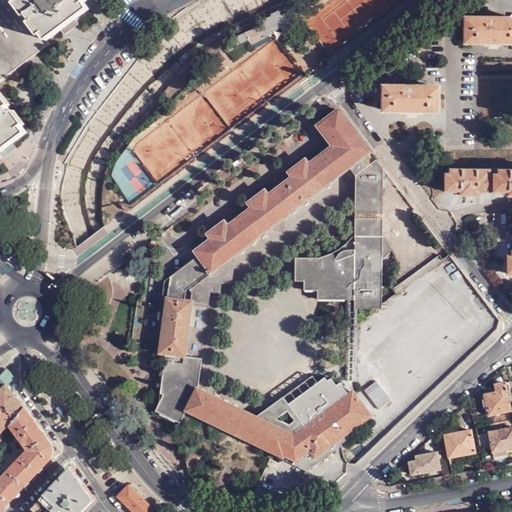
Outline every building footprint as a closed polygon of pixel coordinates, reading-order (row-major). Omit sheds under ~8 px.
[(0,0),(0,78),(46,44),(43,40),(12,0),(0,0)] [(77,0),(12,0),(43,40),(58,29),(61,34),(76,23),(72,18),(84,9),(77,0)] [(328,50),(402,1),(401,0),(335,0),(307,19),(328,50)] [(308,6),(306,2),(298,5),(301,11),(308,6)] [(278,11),(269,15),(270,16),(262,20),(263,24),(237,37),(226,46),(231,50),(237,45),(248,39),(251,43),(269,35),(279,27),(283,33),(298,21),(294,16),(298,13),(295,7),(280,15),(278,11)] [(511,41),(511,18),(466,19),(465,42),(492,42),(511,41)] [(419,52),(425,47),(421,41),(414,46),(419,52)] [(297,77),(290,56),(263,53),(234,63),(261,66),(261,72),(247,70),(226,78),(227,78),(238,74),(244,75),(251,72),(255,84),(260,84),(259,91),(248,95),(247,100),(258,101),(274,95),(276,82),(275,82),(292,76),(297,77)] [(437,111),(438,88),(384,87),(383,111),(405,111),(437,111)] [(0,98),(0,150),(12,142),(25,132),(0,98)] [(215,128),(223,128),(223,130),(230,130),(231,112),(177,110),(176,120),(193,120),(193,123),(185,122),(184,139),(195,139),(195,148),(207,149),(207,138),(215,139),(215,128)] [(351,165),(363,156),(370,151),(338,110),(317,126),(332,147),(308,165),(304,160),(288,172),(286,170),(275,178),(280,186),(268,195),(264,190),(248,202),(246,200),(231,211),(237,218),(227,226),(224,221),(207,233),(211,238),(194,250),(197,254),(209,270),(210,271),(234,254),(266,229),(284,215),(351,165)] [(369,163),(375,158),(370,151),(363,156),(369,163)] [(382,167),(375,158),(369,163),(363,156),(351,165),(355,170),(354,234),(337,248),(330,253),(321,256),(316,257),(294,257),(294,280),(303,280),(303,288),(317,289),(317,298),(354,299),(354,308),(381,308),(382,227),(382,167)] [(511,169),(450,169),(450,174),(445,174),(445,193),(460,193),(460,197),(469,197),(479,197),(479,192),(509,192),(509,196),(511,196),(511,169)] [(143,191),(155,182),(146,170),(134,179),(143,191)] [(282,232),(284,215),(266,229),(282,232)] [(211,238),(207,233),(191,245),(194,250),(211,238)] [(422,262),(434,252),(420,235),(408,244),(422,262)] [(209,270),(197,254),(169,276),(166,297),(183,300),(185,288),(209,270)] [(230,284),(234,254),(210,271),(209,270),(185,288),(183,300),(192,302),(192,303),(207,305),(209,291),(219,293),(220,283),(230,284)] [(438,254),(430,259),(434,264),(442,258),(438,254)] [(430,259),(399,282),(402,287),(434,264),(430,259)] [(91,286),(104,275),(95,264),(82,275),(91,286)] [(402,287),(399,282),(391,288),(394,293),(402,287)] [(158,352),(164,352),(184,355),(188,325),(192,303),(192,302),(183,300),(166,297),(158,352)] [(192,303),(188,325),(204,327),(207,305),(192,303)] [(179,421),(185,410),(196,389),(200,357),(184,355),(164,352),(159,391),(162,393),(154,409),(179,421)] [(8,382),(15,376),(8,367),(1,373),(8,382)] [(196,389),(185,410),(235,434),(283,457),(284,455),(294,460),(292,463),(306,470),(341,445),(339,437),(370,415),(352,391),(348,394),(339,382),(335,384),(330,377),(326,380),(324,376),(317,381),(312,375),(283,396),(304,425),(292,435),(255,417),(196,389)] [(511,390),(511,386),(511,382),(495,385),(496,392),(484,395),(485,400),(482,400),(485,414),(487,414),(487,416),(510,411),(507,391),(511,390)] [(6,385),(0,390),(0,434),(1,436),(9,426),(24,409),(6,385)] [(304,425),(283,396),(255,417),(292,435),(304,425)] [(53,446),(24,409),(9,426),(28,450),(0,479),(0,511),(51,459),(53,446)] [(491,418),(492,423),(510,420),(508,414),(491,418)] [(511,427),(488,432),(493,457),(507,454),(507,452),(511,450),(511,427)] [(452,475),(461,473),(461,470),(455,471),(453,462),(476,458),(471,430),(463,431),(462,428),(449,431),(449,434),(445,435),(452,475)] [(0,452),(10,444),(4,438),(0,441),(0,452)] [(96,453),(87,460),(100,477),(109,470),(96,453)] [(441,470),(438,453),(417,457),(418,462),(410,463),(407,466),(408,472),(406,473),(407,477),(441,470)] [(40,500),(32,509),(34,511),(84,511),(94,503),(69,471),(40,500)] [(156,511),(129,485),(117,497),(132,511),(156,511)]
